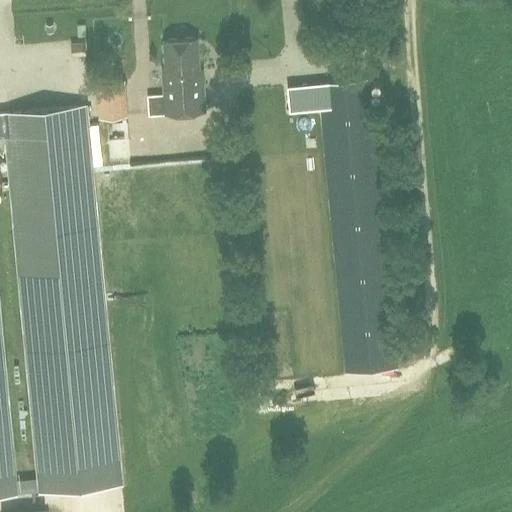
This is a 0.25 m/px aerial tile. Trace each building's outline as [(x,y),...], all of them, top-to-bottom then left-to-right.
[(200,80),(198,37),(164,38),(166,69),(162,70),(164,113),(205,111),(203,80),(200,80)] [(319,83),(288,86),(290,110),(322,107),(347,372),(396,367),(369,79),(319,83)] [(99,118),(128,116),(126,80),(96,82),(99,118)] [(40,491),(121,483),(86,105),(0,112),(0,494),(16,493),(0,316),(0,136),(7,135),(40,491)] [(131,123),(101,126),(105,165),(135,162),(131,123)] [(282,385),(286,401),(313,394),(308,378),(282,385)] [(45,511),(45,501),(3,503),(3,511),(45,511)]
